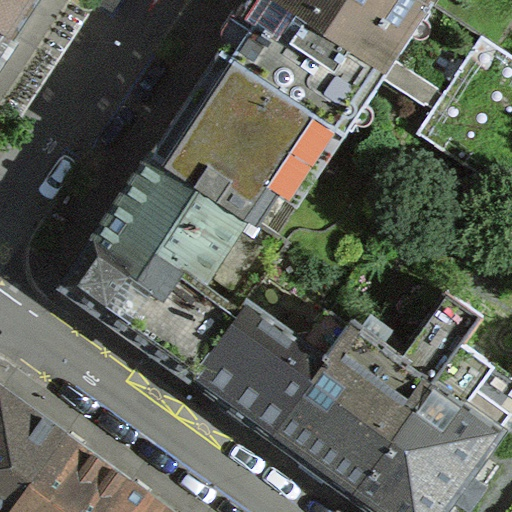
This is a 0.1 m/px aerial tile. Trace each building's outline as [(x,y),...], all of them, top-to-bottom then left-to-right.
[(0,0),(0,24),(13,33),(29,9),(35,0),(0,0)] [(431,1),(430,0),(251,0),(234,26),(220,47),(345,130),(382,75),(424,103),(425,102),(433,106),(416,131),(511,194),(511,54),(481,34),(444,90),(394,57),(431,1)] [(0,53),(13,33),(0,24),(0,53)] [(164,132),(154,147),(152,149),(152,150),(246,212),(259,220),(323,124),(341,136),(345,130),(220,47),(164,132)] [(246,212),(152,150),(107,217),(65,281),(168,356),(193,373),(240,308),(199,278),(206,269),(210,265),(196,256),(224,215),(237,224),(246,212)] [(329,472),(351,488),(460,338),(477,314),(445,291),(401,352),(352,317),(348,322),(346,324),(348,326),(272,430),(304,454),(309,457),(329,472)] [(240,308),(193,373),(225,396),(230,400),(250,414),(272,430),(348,326),(346,324),(348,322),(331,310),(329,312),(324,309),(309,329),(297,332),(248,298),(240,308)] [(493,362),(460,338),(351,488),(382,510),(383,511),(438,511),(452,493),(469,505),(485,483),(469,471),(502,426),(499,424),(510,411),(476,386),(493,362)] [(0,511),(7,511),(66,430),(0,382),(0,511)] [(105,511),(131,478),(97,453),(66,430),(7,511),(105,511)] [(178,511),(163,501),(131,478),(105,511),(178,511)]
